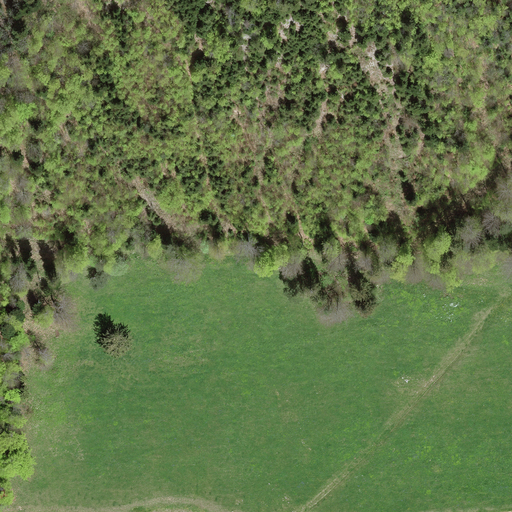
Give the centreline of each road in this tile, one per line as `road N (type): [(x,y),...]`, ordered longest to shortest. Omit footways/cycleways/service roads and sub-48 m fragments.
road 1 (track): [(511,294),(328,265),(0,234)]
road 2 (track): [(303,511),(374,448),(510,295)]
